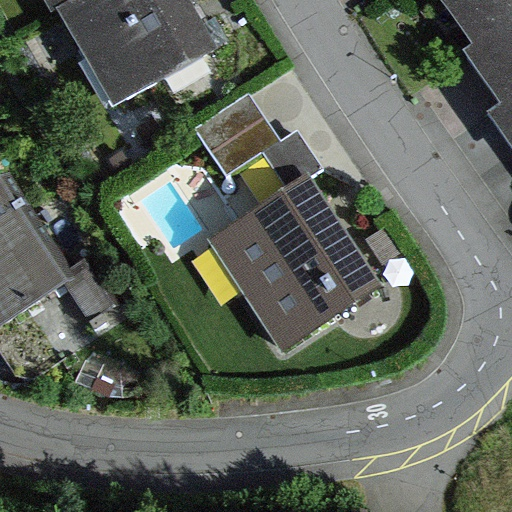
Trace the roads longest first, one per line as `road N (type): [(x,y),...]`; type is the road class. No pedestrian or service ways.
road 1 (residential): [(0,427),(159,456),(233,459),(331,446),(440,404),(488,360),(499,329)]
road 2 (residential): [(499,329),(496,289),(302,0)]
